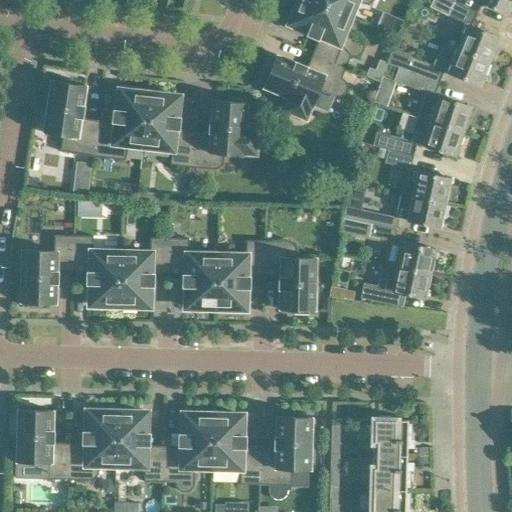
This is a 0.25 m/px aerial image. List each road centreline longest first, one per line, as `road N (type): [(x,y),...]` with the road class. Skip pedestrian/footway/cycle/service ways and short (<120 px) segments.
road 1 (residential): [(474,366),(0,353)]
road 2 (residential): [(30,23),(215,51),(240,38),(257,0)]
road 3 (tertiary): [(474,366),(488,246),(511,156)]
road 4 (residential): [(0,198),(30,23)]
road 5 (tertiary): [(479,511),(474,366)]
